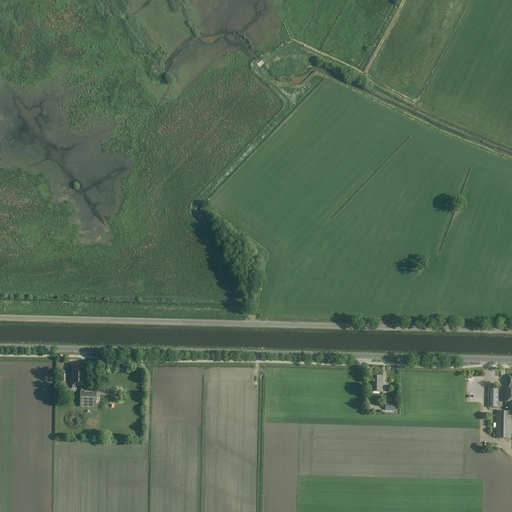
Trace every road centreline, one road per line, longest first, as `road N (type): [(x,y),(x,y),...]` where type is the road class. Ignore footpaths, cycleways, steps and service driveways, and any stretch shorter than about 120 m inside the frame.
road 1 (tertiary): [(511,360),(0,347)]
road 2 (unclassified): [(511,330),(0,317)]
road 3 (track): [(253,323),(193,206),(287,107),(257,70),(263,61),(292,45),(360,75)]
road 4 (track): [(360,75),(511,146)]
